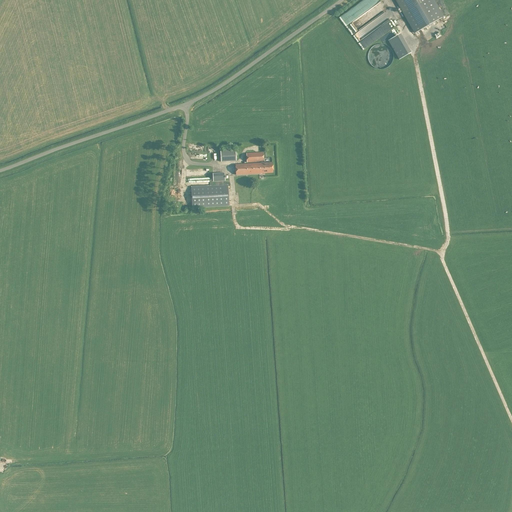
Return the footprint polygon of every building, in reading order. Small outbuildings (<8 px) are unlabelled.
[(396,0),(404,13),(415,32),(430,23),(442,16),(443,16),(433,0),(396,0)] [(407,53),(396,34),(388,39),(399,58),(407,53)] [(235,150),(220,150),(220,161),(236,160),(235,150)] [(234,164),(235,174),(272,172),(272,161),(263,162),(263,159),(263,151),(245,152),(246,161),(260,161),(260,162),(234,164)] [(208,166),(192,167),(193,174),(208,173),(208,166)] [(224,172),(212,173),(212,180),(224,180),(224,172)] [(191,207),(228,205),(227,184),(190,186),(191,207)]
